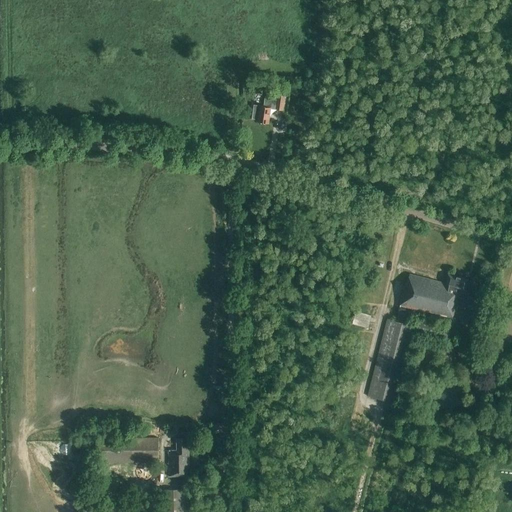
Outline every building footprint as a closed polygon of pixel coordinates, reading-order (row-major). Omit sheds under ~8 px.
[(256,122),(268,124),(270,108),(282,110),(284,96),(277,94),(277,100),(264,98),(263,107),(259,106),(258,115),(256,115),(255,120),(257,120),(256,122)] [(448,341),(451,328),(418,320),(417,326),(407,324),(410,314),(451,325),(460,292),(464,293),(468,279),(448,274),(446,283),(409,274),(407,283),(406,283),(396,321),(387,319),(368,396),(397,403),(415,333),(448,341)] [(478,303),(480,295),(468,292),(466,300),(478,303)] [(357,424),(361,413),(352,411),(349,422),(357,424)] [(98,439),(99,462),(157,462),(157,439),(98,439)] [(176,439),(176,451),(168,451),(169,476),(189,476),(188,439),(176,439)] [(215,489),(190,490),(190,505),(216,504),(215,489)] [(161,511),(185,511),(185,490),(161,490),(161,511)]
